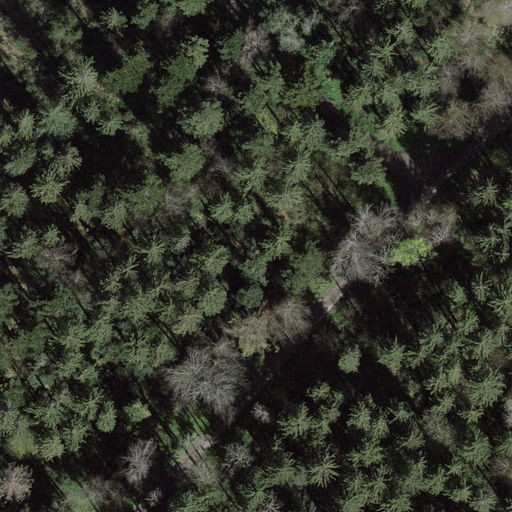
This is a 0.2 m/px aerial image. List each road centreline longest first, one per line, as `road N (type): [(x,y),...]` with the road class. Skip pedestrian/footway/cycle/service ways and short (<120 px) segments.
road 1 (track): [(134,511),(418,192),(511,104)]
road 2 (track): [(227,0),(418,192)]
